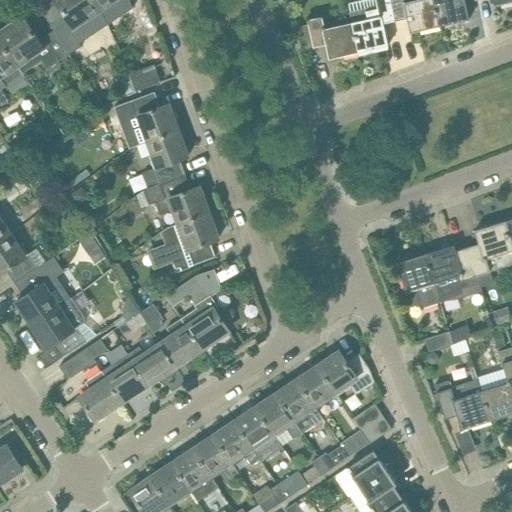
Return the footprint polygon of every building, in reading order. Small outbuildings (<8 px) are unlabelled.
[(56,0),(69,19),(54,29),(70,53),(90,40),(79,25),(102,9),(95,0),(56,0)] [(95,0),(102,9),(113,2),(134,34),(141,29),(130,0),(95,0)] [(377,0),(380,15),(352,21),(359,51),(388,45),(383,22),(395,20),(390,0),(377,0)] [(358,20),(373,16),(368,0),(365,0),(354,3),(358,20)] [(390,0),(395,20),(407,17),(410,32),(440,25),(434,0),(390,0)] [(434,0),(440,25),(469,18),(465,0),(434,0)] [(12,26),(0,34),(0,40),(17,65),(18,65),(44,48),(54,64),(70,53),(54,29),(39,40),(23,15),(10,24),(12,26)] [(307,19),(314,46),(326,44),(329,58),(359,51),(352,21),(326,27),(323,15),(307,19)] [(0,104),(7,100),(0,89),(6,86),(7,88),(25,76),(18,65),(17,65),(0,40),(0,104)] [(154,63),(129,72),(130,74),(131,74),(137,90),(160,81),(154,63)] [(131,74),(130,74),(121,78),(127,93),(137,90),(131,74)] [(155,91),(130,100),(140,128),(145,126),(150,140),(179,129),(169,103),(160,106),(155,91)] [(179,129),(150,140),(155,154),(151,155),(161,181),(185,173),(180,158),(188,155),(179,129)] [(156,201),(161,214),(171,210),(174,209),(179,221),(209,210),(199,185),(191,188),(185,173),(161,181),(161,182),(143,188),(148,203),(156,201)] [(51,174),(39,182),(46,192),(58,183),(51,174)] [(179,221),(184,235),(181,236),(192,265),(216,256),(210,241),(219,237),(209,210),(179,221)] [(0,238),(10,232),(2,220),(4,219),(0,212),(0,238)] [(511,217),(502,220),(507,233),(511,246),(511,217)] [(479,242),(479,243),(465,247),(475,274),(478,283),(492,279),(490,270),(511,263),(511,246),(507,233),(502,220),(475,229),(479,242)] [(90,230),(79,238),(84,246),(95,238),(90,230)] [(0,238),(0,272),(6,269),(15,282),(48,259),(37,266),(21,242),(18,245),(10,232),(0,238)] [(122,244),(112,251),(110,249),(105,253),(114,266),(130,255),(122,244)] [(475,274),(465,247),(456,250),(454,244),(424,254),(428,266),(433,282),(439,302),(462,296),(460,288),(478,283),(475,274)] [(401,275),(411,306),(423,302),(424,306),(439,302),(433,282),(428,266),(424,254),(397,262),(401,275)] [(48,259),(15,282),(24,296),(16,301),(32,324),(58,306),(51,294),(54,292),(47,281),(64,270),(54,255),(48,259)] [(118,279),(120,276),(113,266),(109,273),(118,279)] [(195,275),(165,294),(173,305),(201,286),(218,280),(214,268),(195,275)] [(210,295),(200,301),(180,315),(203,348),(229,330),(214,308),(218,305),(210,295)] [(32,324),(47,347),(55,342),(64,355),(86,341),(77,327),(84,323),(85,318),(72,297),(58,306),(32,324)] [(122,314),(127,321),(126,321),(132,332),(147,322),(140,312),(129,297),(126,298),(122,314)] [(147,322),(161,313),(153,303),(140,312),(147,322)] [(493,326),(511,318),(511,312),(509,305),(488,313),(493,326)] [(203,348),(180,315),(179,315),(186,325),(160,343),(176,366),(203,348)] [(429,351),(454,343),(449,330),(425,338),(429,351)] [(94,358),(108,349),(101,338),(86,348),(95,361),(95,360),(94,358)] [(135,360),(129,352),(128,353),(149,383),(176,366),(160,343),(135,360)] [(511,347),(498,352),(502,363),(508,384),(482,392),(488,412),(491,420),(511,412),(511,347)] [(86,348),(76,354),(59,365),(68,379),(85,368),(95,361),(86,348)] [(347,361),(339,350),(319,363),(338,392),(348,384),(355,394),(375,381),(369,368),(359,353),(347,361)] [(430,351),(428,355),(429,360),(433,362),(437,361),(440,357),(439,353),(435,350),(430,351)] [(128,353),(102,370),(122,401),(149,383),(128,353)] [(338,392),(319,363),(298,377),(317,406),(319,409),(333,400),(330,397),(338,392)] [(86,381),(91,389),(80,396),(95,419),(122,401),(102,370),(86,381)] [(317,406),(298,377),(278,391),(297,420),(317,406)] [(435,384),(445,418),(457,414),(462,429),(491,420),(488,412),(482,392),(481,392),(478,381),(477,379),(451,386),(449,379),(435,384)] [(297,420),(278,391),(257,405),(276,433),(278,437),(288,430),(293,437),(302,431),(295,421),(297,420)] [(375,403),(358,414),(353,418),(361,429),(362,431),(363,430),(362,430),(383,416),(375,403)] [(276,433),(257,405),(236,419),(255,448),(257,451),(267,445),(272,452),(282,445),(274,434),(276,433)] [(371,442),(392,428),(383,416),(362,430),(363,430),(371,442)] [(255,448),(236,419),(215,433),(234,462),(245,454),(252,464),(260,458),(253,449),(255,448)] [(361,429),(341,442),(349,456),(371,442),(363,430),(362,431),(361,429)] [(234,462),(215,433),(194,447),(213,476),(225,468),(230,477),(239,472),(233,463),(234,462)] [(17,460),(7,444),(0,448),(0,482),(23,468),(17,460)] [(213,476),(194,447),(173,461),(192,490),(198,500),(218,486),(212,476),(213,476)] [(361,487),(387,469),(374,449),(348,467),(359,484),(361,487)] [(328,470),(335,465),(326,451),(319,455),(328,470)] [(312,460),(315,465),(301,474),(307,483),(328,470),(319,455),(312,460)] [(192,490),(173,461),(152,475),(172,505),(185,496),(184,495),(192,490)] [(397,483),(387,469),(361,487),(371,501),(368,504),(371,509),(398,491),(394,485),(397,483)] [(152,475),(130,490),(144,511),(161,511),(172,505),(152,475)] [(286,498),(294,493),(285,479),(277,483),(286,498)] [(270,488),(276,497),(262,506),(266,511),(286,498),(277,483),(270,488)] [(412,511),(398,491),(371,509),(373,511),(412,511)] [(303,511),(296,501),(285,509),(287,511),(303,511)]
